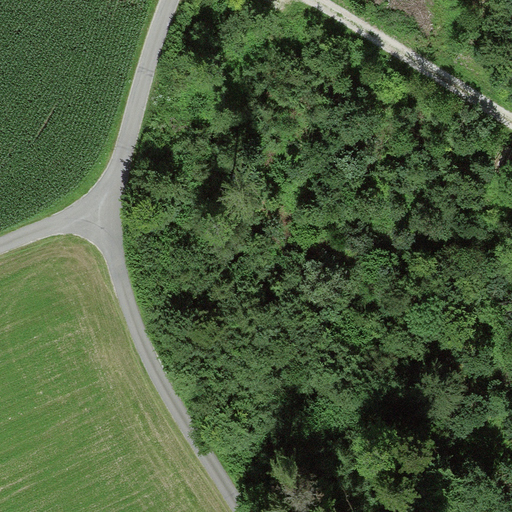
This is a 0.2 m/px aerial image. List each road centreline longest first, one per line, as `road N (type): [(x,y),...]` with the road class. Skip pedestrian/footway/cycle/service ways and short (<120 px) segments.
road 1 (unclassified): [(101,215),(157,372),(242,511)]
road 2 (track): [(511,126),(315,2)]
road 3 (unclassified): [(101,215),(172,0)]
